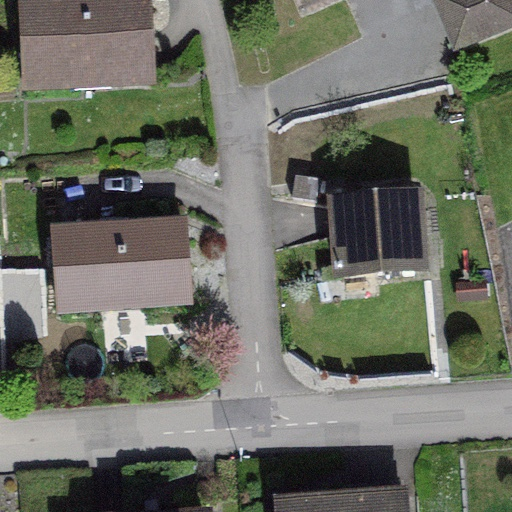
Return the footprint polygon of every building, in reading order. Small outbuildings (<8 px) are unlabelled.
[(147,0),(85,0),(18,4),(24,107),(153,99),(147,0)] [(511,0),(337,0),(338,1),(339,0),(435,0),(431,2),(460,65),(511,42),(511,0)] [(425,210),(329,215),(332,295),(429,290),(425,210)] [(186,233),(53,240),(58,331),(191,324),(186,233)] [(408,511),(408,503),(278,511),(408,511)]
